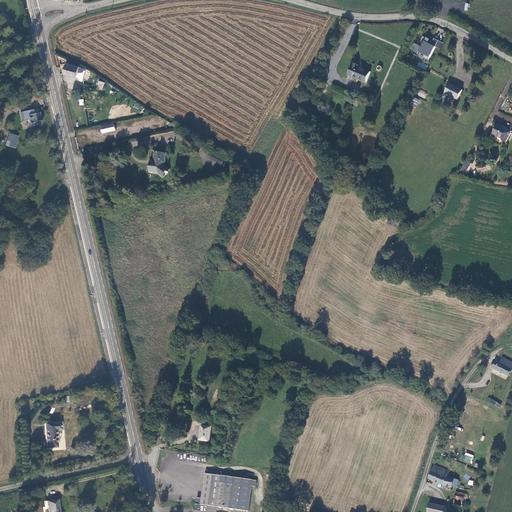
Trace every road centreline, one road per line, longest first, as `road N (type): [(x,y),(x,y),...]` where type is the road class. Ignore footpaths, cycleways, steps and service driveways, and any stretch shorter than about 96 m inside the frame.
road 1 (secondary): [(38,23),(138,457)]
road 2 (unclassified): [(511,58),(437,20),(348,14),(296,0)]
road 3 (unclassified): [(410,511),(450,405),(498,349)]
road 4 (unclassified): [(138,457),(0,489)]
